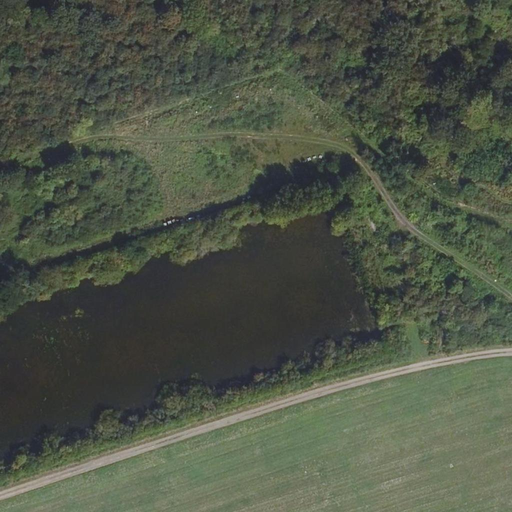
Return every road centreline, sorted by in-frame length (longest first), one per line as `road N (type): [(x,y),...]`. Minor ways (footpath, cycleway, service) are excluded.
road 1 (track): [(511,351),(306,394),(0,495)]
road 2 (track): [(511,302),(405,221),(374,181),(361,147)]
